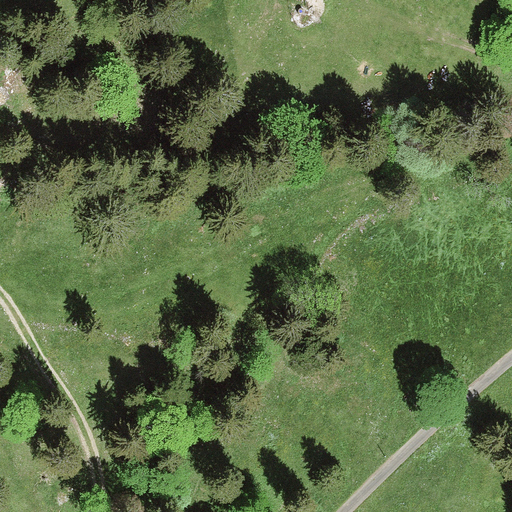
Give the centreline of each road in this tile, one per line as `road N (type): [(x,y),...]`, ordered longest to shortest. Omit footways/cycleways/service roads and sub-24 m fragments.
road 1 (track): [(0,282),(96,443),(107,511)]
road 2 (track): [(349,511),(511,362)]
